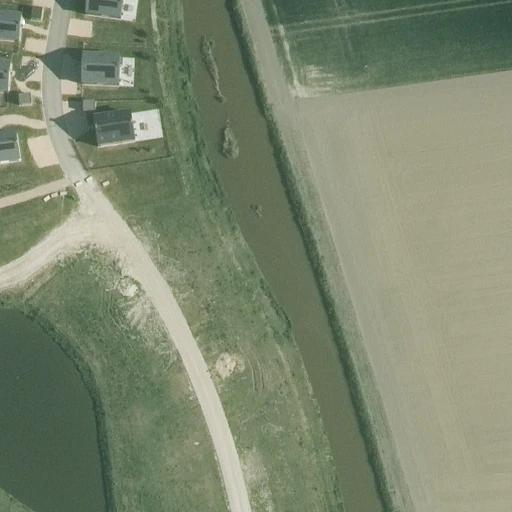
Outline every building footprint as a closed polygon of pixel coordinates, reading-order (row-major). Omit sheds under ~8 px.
[(87,0),(85,16),(97,18),(97,17),(108,19),(120,21),(120,17),(119,17),(121,4),(122,4),(122,0),(87,0)] [(0,39),(6,40),(6,41),(18,42),(21,19),(0,16),(0,39)] [(82,58),(81,86),(94,86),(105,86),(105,87),(118,87),(118,84),(117,84),(118,71),(119,60),(82,58)] [(0,93),(7,94),(10,67),(0,65),(0,93)] [(30,97),(18,98),(19,108),(31,107),(30,97)] [(94,104),(82,104),(82,114),(94,114),(94,104)] [(130,115),(93,121),(98,149),(110,147),(110,146),(121,144),(121,145),(134,143),(133,139),(133,140),(131,127),(131,126),(130,115)] [(15,136),(0,137),(0,164),(19,162),(15,136)]
